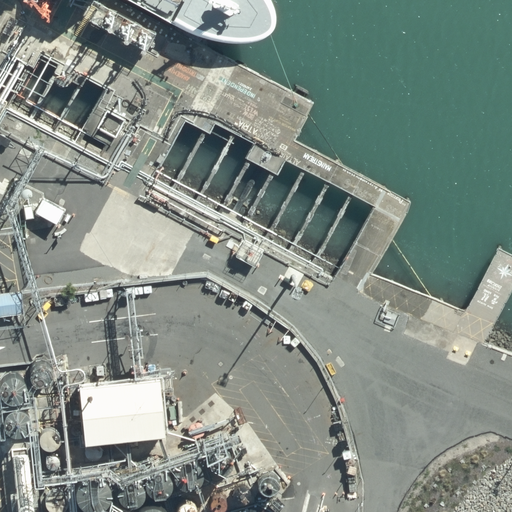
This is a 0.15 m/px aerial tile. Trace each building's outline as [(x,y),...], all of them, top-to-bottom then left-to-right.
[(34,210),(57,223),(64,212),(41,199),(34,210)] [(22,289),(0,292),(0,306),(2,316),(26,312),(22,289)] [(32,373),(32,374),(32,375),(32,376),(32,377),(32,378),(32,379),(33,380),(33,381),(34,382),(34,383),(35,383),(36,384),(37,385),(38,385),(39,386),(40,386),(41,387),(42,387),(43,387),(44,387),(45,387),(46,387),(47,387),(48,386),(49,386),(50,385),(51,385),(51,384),(52,384),(53,383),(54,382),(54,381),(55,380),(55,379),(55,378),(56,377),(56,376),(56,375),(56,374),(56,373),(55,372),(55,371),(55,370),(54,369),(54,368),(53,367),(52,366),(51,366),(50,365),(49,364),(48,364),(47,363),(45,363),(44,363),(43,363),(42,363),(41,363),(40,364),(39,364),(38,364),(37,365),(36,366),(35,367),(34,368),(34,369),(33,370),(33,371),(32,372),(32,373)] [(12,402),(13,402),(15,402),(16,402),(17,402),(18,402),(19,402),(20,402),(21,401),(22,400),(23,400),(24,399),(25,398),(26,397),(27,396),(27,395),(28,394),(28,393),(29,392),(29,391),(29,390),(29,388),(29,387),(29,386),(28,385),(28,384),(27,383),(27,382),(26,381),(25,380),(25,379),(24,378),(23,377),(22,377),(21,376),(20,376),(18,375),(17,375),(16,375),(15,375),(14,375),(12,375),(11,376),(10,376),(9,377),(8,377),(7,378),(6,379),(5,379),(4,380),(4,381),(3,382),(3,383),(2,384),(2,386),(2,387),(2,388),(1,389),(2,390),(2,392),(2,393),(2,394),(3,395),(4,396),(4,397),(5,398),(6,399),(7,400),(8,400),(9,401),(10,401),(11,402),(12,402)] [(163,379),(81,387),(87,445),(169,437),(163,379)] [(16,435),(17,435),(18,436),(20,436),(21,436),(22,436),(23,435),(24,435),(25,435),(26,434),(28,434),(29,433),(29,432),(30,431),(31,430),(32,429),(32,428),(33,427),(33,426),(33,425),(34,424),(34,423),(34,421),(34,420),(33,419),(33,418),(33,417),(32,416),(32,415),(31,414),(30,413),(29,412),(28,411),(27,411),(26,410),(25,409),(24,409),(23,409),(22,409),(21,408),(19,408),(18,409),(17,409),(16,409),(15,410),(14,410),(13,411),(12,411),(11,412),(10,413),(9,414),(9,415),(8,416),(7,417),(7,418),(7,419),(7,420),(6,422),(6,423),(7,424),(7,425),(7,426),(8,427),(8,428),(9,429),(9,430),(10,431),(11,432),(12,433),(13,434),(14,434),(15,435),(16,435)] [(41,494),(34,494),(30,455),(28,456),(27,449),(12,451),(16,492),(11,492),(12,501),(17,501),(17,511),(35,511),(35,508),(42,508),(41,494)] [(176,471),(176,475),(176,476),(176,477),(176,479),(176,480),(177,481),(177,482),(178,483),(179,484),(180,485),(181,486),(182,487),(183,488),(184,488),(185,489),(186,489),(187,490),(189,490),(190,490),(191,490),(192,490),(194,490),(195,489),(196,489),(197,488),(199,488),(200,487),(200,486),(201,485),(202,484),(203,483),(204,482),(204,481),(205,480),(205,478),(205,477),(205,476),(205,474),(205,473),(205,472),(204,471),(204,469),(203,468),(203,467),(202,466),(201,465),(200,464),(199,463),(198,463),(197,462),(196,461),(195,461),(193,461),(192,461),(191,460),(190,460),(188,461),(187,461),(186,461),(185,462),(183,462),(182,463),(181,464),(180,464),(179,465),(179,466),(178,467),(177,468),(177,470),(176,471)] [(148,489),(149,490),(149,491),(150,492),(150,493),(151,494),(152,495),(153,496),(154,496),(155,497),(156,498),(157,498),(158,498),(159,499),(160,499),(161,499),(163,499),(164,499),(165,498),(166,498),(167,498),(168,497),(169,496),(170,496),(171,495),(172,494),(172,493),(173,492),(174,491),(174,490),(174,489),(175,488),(175,487),(175,486),(175,484),(175,483),(174,482),(174,481),(174,480),(173,479),(172,478),(172,477),(171,476),(170,475),(169,474),(168,474),(167,473),(165,473),(164,472),(163,472),(162,472),(161,472),(159,472),(158,472),(157,473),(156,473),(155,474),(154,475),(153,475),(152,476),(151,477),(150,478),(150,479),(149,480),(149,481),(148,483),(148,484),(148,485),(148,486),(148,488),(148,489)] [(77,492),(77,496),(77,497),(78,499),(78,500),(79,502),(79,503),(80,505),(81,506),(82,507),(83,508),(84,509),(86,510),(87,511),(89,511),(88,511),(102,511),(103,511),(104,511),(106,510),(107,509),(108,508),(109,507),(110,506),(111,505),(112,503),(113,502),(113,500),(114,499),(114,497),(114,496),(114,494),(114,492),(114,491),(113,489),(113,488),(112,486),(111,485),(110,484),(109,482),(108,481),(107,480),(106,479),(104,478),(103,478),(101,477),(100,477),(98,477),(97,476),(95,476),(93,476),(92,477),(90,477),(89,478),(87,478),(86,479),(84,480),(83,481),(82,482),(81,483),(80,485),(79,486),(79,488),(78,489),(78,491),(77,492)] [(120,492),(120,495),(120,496),(121,497),(121,498),(121,499),(122,500),(123,501),(123,502),(124,503),(125,504),(126,504),(127,505),(128,505),(129,506),(130,506),(131,506),(132,507),(134,507),(135,506),(136,506),(137,506),(138,506),(139,505),(140,505),(141,504),(142,503),(143,503),(144,502),(144,501),(145,500),(146,499),(146,498),(146,496),(147,495),(147,494),(147,493),(147,492),(146,491),(146,490),(146,489),(145,487),(145,486),(144,485),(143,485),(143,484),(142,483),(141,482),(140,482),(139,481),(138,481),(137,480),(135,480),(134,480),(133,480),(132,480),(131,480),(130,481),(129,481),(128,481),(127,482),(126,483),(125,483),(124,484),(123,485),(122,486),(122,487),(121,488),(121,489),(121,490),(120,491),(120,492)]
